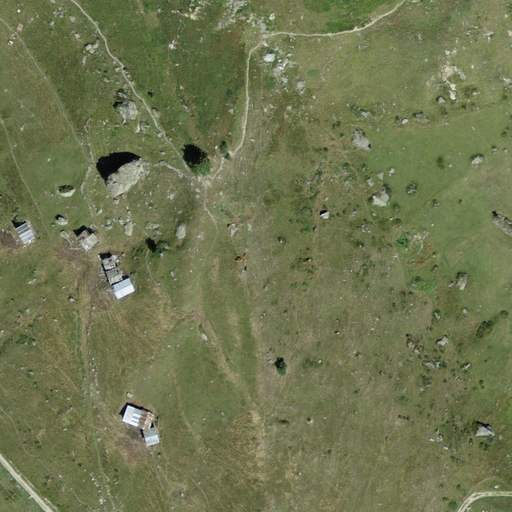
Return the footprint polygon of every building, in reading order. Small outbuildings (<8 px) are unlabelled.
[(26,223),(16,229),(24,243),(34,238),(26,223)] [(86,230),(77,237),(87,250),(98,241),(92,234),(90,235),(86,230)] [(114,255),(104,259),(108,269),(118,266),(114,255)] [(118,268),(107,273),(111,283),(122,279),(118,268)] [(127,279),(112,286),(118,298),(133,291),(127,279)] [(153,415),(129,407),(124,420),(148,429),(153,415)] [(155,429),(143,432),(147,445),(159,442),(155,429)]
